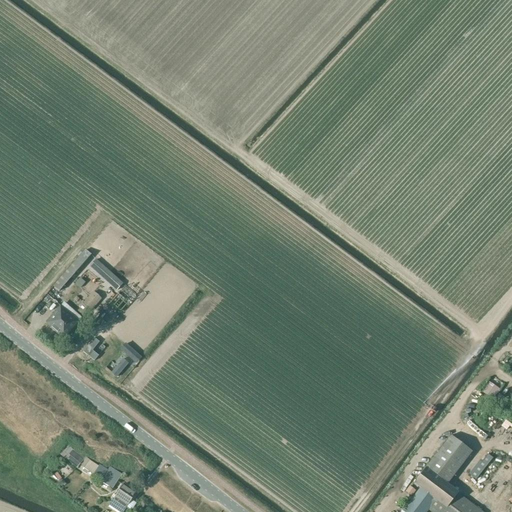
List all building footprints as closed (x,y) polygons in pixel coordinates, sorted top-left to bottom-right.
[(85,250),(53,286),(59,291),(91,255),(85,250)] [(89,267),(116,291),(123,283),(96,259),(96,260),(89,267)] [(83,305),(77,311),(83,316),(84,317),(89,311),(91,312),(102,299),(93,292),(82,304),(83,305)] [(119,294),(110,303),(117,308),(125,299),(119,294)] [(79,322),(61,306),(45,323),(64,339),(79,322)] [(94,338),(83,351),(93,360),(97,355),(92,351),(99,342),(94,338)] [(125,344),(120,350),(136,363),(141,357),(125,344)] [(122,359),(111,373),(116,377),(128,364),(122,359)] [(488,383),(481,392),(491,399),(498,390),(488,383)] [(427,511),(429,511),(430,511),(483,511),(448,484),(472,452),(451,435),(426,467),(413,484),(419,488),(401,511),(427,511)] [(68,444),(59,454),(77,468),(86,458),(74,447),(73,448),(68,444)] [(102,480),(100,481),(112,489),(122,475),(110,467),(108,470),(100,465),(98,466),(88,459),(83,468),(102,480)] [(123,484),(109,506),(118,511),(123,511),(126,509),(126,508),(136,493),(123,484)] [(408,486),(405,491),(410,495),(414,490),(408,486)]
